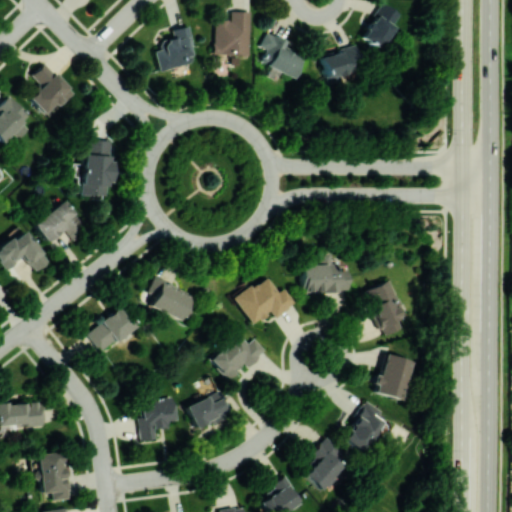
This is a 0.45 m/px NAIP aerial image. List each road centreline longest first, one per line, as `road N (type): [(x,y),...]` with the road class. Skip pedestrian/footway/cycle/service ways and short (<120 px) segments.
road 1 (residential): [(165,136),(151,161),(149,190),(174,230),(217,242),(257,222),(274,176),(258,138),(219,117),(190,120),(165,136)]
road 2 (secondary): [(463,196),(462,511)]
road 3 (residential): [(107,485),(191,474),(242,454),(282,419),(319,359)]
road 4 (residential): [(266,210),(320,194),(490,197)]
road 5 (residential): [(490,168),(271,158)]
road 6 (residential): [(28,326),(94,414),(110,511)]
road 7 (secondary): [(463,0),(463,196)]
road 8 (secondary): [(487,511),(489,332)]
road 9 (secondary): [(490,168),(490,0)]
road 10 (secondary): [(489,332),(490,168)]
road 11 (residential): [(133,99),(37,0)]
